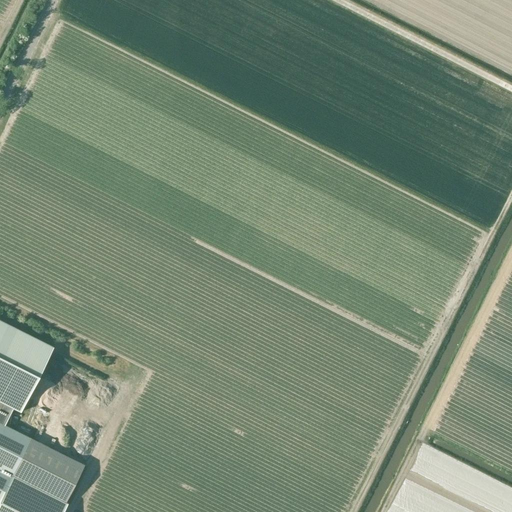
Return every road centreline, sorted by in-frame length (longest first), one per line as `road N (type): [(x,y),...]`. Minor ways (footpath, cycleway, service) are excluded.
road 1 (track): [(511,90),(336,0)]
road 2 (unclassified): [(0,109),(53,0)]
